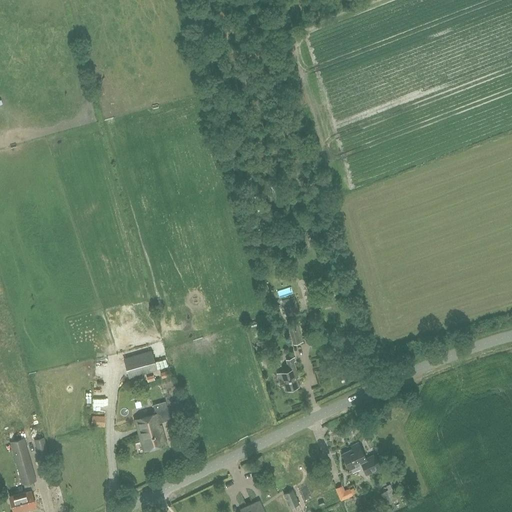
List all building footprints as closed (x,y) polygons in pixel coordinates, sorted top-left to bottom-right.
[(325,307),(336,304),(333,294),(322,296),(325,307)] [(287,316),(300,312),(295,298),(283,302),(287,316)] [(293,345),(302,342),(298,328),(289,331),(293,345)] [(130,378),(156,370),(151,351),(124,358),(130,378)] [(285,390),(299,386),(295,375),(297,375),(293,362),(295,362),(294,358),(286,360),(289,370),(280,373),(285,390)] [(162,380),(169,378),(167,370),(159,373),(162,380)] [(161,433),(159,423),(171,420),(165,401),(153,405),(155,414),(137,419),(145,450),(167,444),(163,432),(161,433)] [(104,427),(106,416),(92,415),(91,426),(104,427)] [(22,484),(36,480),(24,438),(10,442),(22,484)] [(41,462),(50,460),(43,438),(35,440),(41,462)] [(366,459),(358,443),(351,446),(352,449),(342,454),(349,469),(361,463),(366,474),(381,468),(375,455),(366,459)] [(14,511),(15,511),(35,506),(31,490),(33,490),(31,484),(25,486),(26,491),(10,496),(14,511)] [(386,505),(397,500),(390,484),(386,486),(387,490),(380,493),(386,505)] [(344,491),(342,486),(336,489),(341,499),(352,495),(354,493),(352,488),(349,489),(344,491)] [(290,508),(299,504),(293,490),(284,494),(290,508)] [(261,511),(258,503),(242,510),(242,511),(261,511)]
